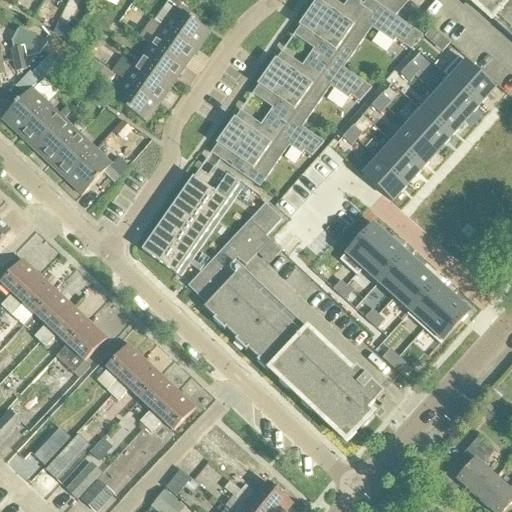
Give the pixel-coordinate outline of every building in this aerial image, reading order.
[(319,0),(294,38),(314,52),(314,51),(343,71),(371,30),(393,45),(395,42),(410,52),(423,38),(395,19),(369,0),(363,7),(353,0),(349,0),(343,9),(330,0),(319,0)] [(511,0),(369,0),(395,19),(411,0),(475,0),(511,33),(511,0)] [(174,10),(161,29),(197,53),(210,35),(174,10)] [(140,40),(149,47),(184,71),(197,53),(161,29),(152,22),(140,40)] [(431,31),(425,37),(434,45),(440,39),(431,31)] [(23,50),(25,61),(39,57),(45,48),(47,45),(19,32),(12,45),(14,52),(23,50)] [(149,47),(136,65),(172,89),(184,71),(149,47)] [(11,52),(14,63),(25,61),(23,50),(14,52),(11,52)] [(252,97),(272,111),(273,110),(301,130),(302,130),(330,89),(348,102),(350,99),(359,104),(372,90),(343,71),(314,51),(314,52),(302,68),(282,54),(252,97)] [(32,75),(41,83),(57,65),(49,58),(32,75)] [(25,61),(14,63),(16,74),(27,72),(25,61)] [(136,65),(123,83),(159,107),(172,89),(136,65)] [(411,65),(406,71),(414,79),(420,73),(411,65)] [(465,66),(450,82),(479,108),(494,92),(465,66)] [(98,79),(108,86),(114,78),(105,71),(98,79)] [(406,71),(400,77),(409,85),(414,79),(406,71)] [(18,138),(48,106),(58,95),(44,82),(33,93),(31,91),(2,122),(18,138)] [(450,82),(436,98),(464,124),(479,108),(450,82)] [(159,107),(123,83),(110,101),(146,126),(159,107)] [(382,97),(377,103),(385,111),(391,105),(382,97)] [(436,98),(421,114),(450,140),(464,124),(436,98)] [(377,103),(371,109),(380,117),(385,111),(377,103)] [(18,138),(34,153),(64,121),(48,106),(18,138)] [(273,110),(272,111),(261,127),(241,113),(211,156),(260,190),(289,149),(301,157),(304,154),(311,159),(323,145),(302,130),(301,130),(273,110)] [(421,114),(407,130),(436,156),(450,140),(421,114)] [(34,153),(50,168),(80,137),(64,121),(34,153)] [(353,129),(348,135),(357,143),(362,137),(353,129)] [(407,130),(393,146),(421,172),(436,156),(407,130)] [(348,135),(342,141),(351,149),(357,143),(348,135)] [(50,168),(66,183),(96,152),(80,137),(50,168)] [(393,146),(378,162),(407,188),(421,172),(393,146)] [(96,152),(66,183),(82,199),(112,167),(96,152)] [(119,179),(127,170),(118,161),(112,167),(109,170),(119,179)] [(378,162),(363,179),(392,205),(407,188),(378,162)] [(143,254),(177,278),(240,188),(214,170),(208,179),(199,173),(143,254)] [(213,323),(224,334),(226,332),(236,342),(234,344),(246,354),(247,352),(258,362),(256,364),(267,375),(269,373),(280,383),(278,385),(289,395),(291,393),(302,403),(300,405),(311,416),(313,414),(346,445),(358,431),(361,434),(384,409),(377,403),(383,396),(356,370),(347,379),(236,276),(234,278),(227,271),(237,261),(245,268),(269,242),(266,239),(282,222),(265,206),(188,289),(207,307),(204,311),(215,321),(213,323)] [(0,224),(0,246),(11,234),(0,224)] [(372,228),(346,256),(362,271),(388,243),(372,228)] [(388,243),(362,271),(378,286),(404,257),(388,243)] [(404,257),(378,286),(395,300),(420,272),(404,257)] [(0,308),(6,314),(39,279),(22,263),(1,286),(12,297),(0,308)] [(420,272),(395,300),(411,315),(436,286),(420,272)] [(23,307),(34,317),(56,294),(39,279),(6,314),(12,319),(23,307)] [(341,284),(332,292),(338,298),(346,289),(341,284)] [(436,286),(411,315),(427,329),(452,301),(436,286)] [(346,289),(338,298),(344,303),(352,294),(346,289)] [(34,340),(40,345),(72,310),(56,294),(34,317),(45,328),(34,340)] [(452,301),(427,329),(443,344),(469,316),(452,301)] [(57,338),(67,348),(89,325),(72,310),(40,345),(45,350),(57,338)] [(373,313),(365,321),(370,327),(379,318),(373,313)] [(379,318),(370,327),(376,332),(384,323),(379,318)] [(85,364),(106,341),(89,325),(67,348),(56,360),(67,370),(73,376),(84,364),(85,364)] [(112,399),(145,364),(127,348),(125,350),(106,371),(105,372),(116,382),(106,393),(112,399)] [(392,355),(384,364),(390,369),(398,360),(392,355)] [(398,360),(390,369),(396,375),(404,366),(398,360)] [(129,392),(140,402),(161,379),(145,364),(112,399),(117,404),(129,392)] [(139,424),(145,430),(178,395),(161,379),(140,402),(151,412),(139,424)] [(496,406),(505,395),(498,388),(488,399),(496,406)] [(178,395),(145,430),(151,435),(162,423),(174,434),(195,411),(178,395)] [(480,415),(490,423),(498,414),(488,406),(480,415)] [(0,447),(21,424),(9,413),(0,422),(0,447)] [(60,431),(34,458),(44,468),(70,440),(60,431)] [(456,483),(477,502),(496,480),(483,468),(495,455),(478,440),(464,456),(473,464),(456,483)] [(99,465),(112,450),(102,441),(89,456),(99,465)] [(197,474),(217,493),(242,466),(222,447),(197,474)] [(67,449),(45,473),(57,484),(79,460),(67,449)] [(66,492),(77,503),(102,476),(91,465),(66,492)] [(185,497),(196,478),(178,469),(168,488),(185,497)] [(496,480),(477,502),(489,511),(506,511),(511,505),(511,489),(510,492),(496,480)] [(82,502),(92,511),(99,511),(113,498),(98,484),(82,502)] [(245,488),(240,494),(262,511),(287,511),(292,506),(268,486),(258,498),(245,488)] [(248,510),(246,511),(262,511),(240,494),(235,500),(248,510)] [(152,510),(154,511),(181,511),(184,510),(165,495),(152,510)]
